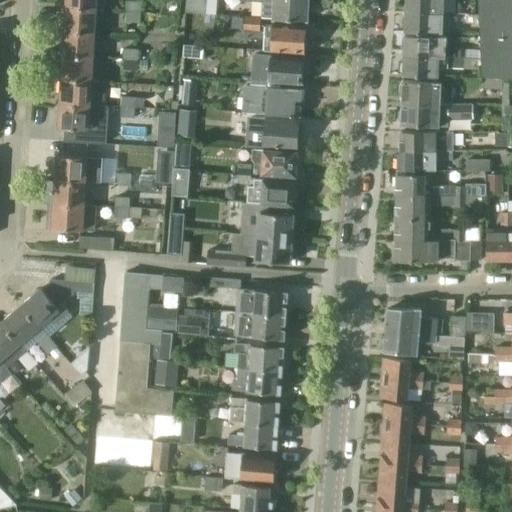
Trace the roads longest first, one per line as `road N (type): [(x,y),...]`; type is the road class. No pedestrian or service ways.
road 1 (residential): [(346,278),(109,259),(99,397)]
road 2 (tertiary): [(346,278),(368,0)]
road 3 (residential): [(0,265),(9,247),(23,0)]
road 4 (tertiary): [(327,511),(345,292)]
road 5 (residential): [(345,292),(511,291)]
